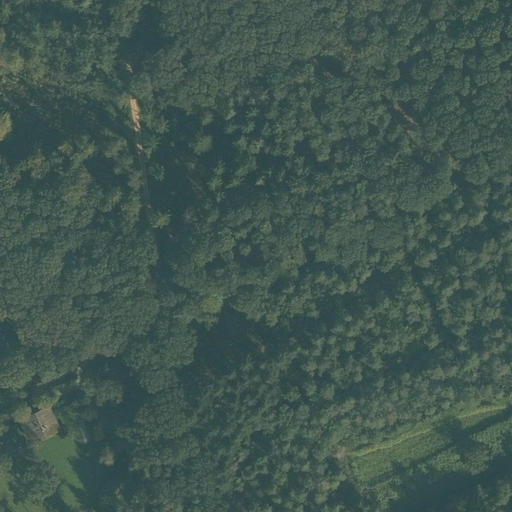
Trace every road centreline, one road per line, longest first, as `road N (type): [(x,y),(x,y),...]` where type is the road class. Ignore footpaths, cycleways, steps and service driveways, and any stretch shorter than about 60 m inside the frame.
road 1 (track): [(162,316),(511,148)]
road 2 (track): [(117,0),(162,316)]
road 3 (track): [(221,511),(128,334)]
road 4 (track): [(112,340),(0,390)]
